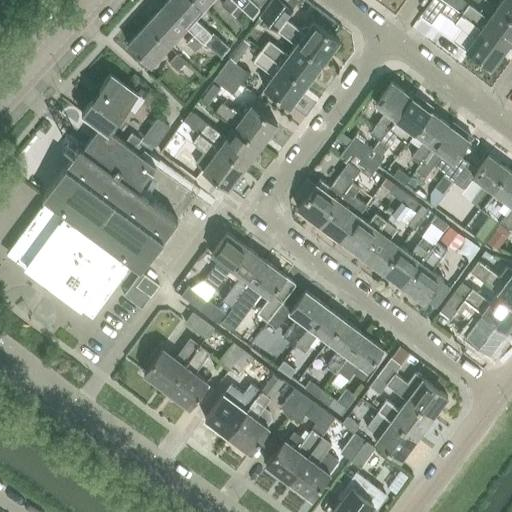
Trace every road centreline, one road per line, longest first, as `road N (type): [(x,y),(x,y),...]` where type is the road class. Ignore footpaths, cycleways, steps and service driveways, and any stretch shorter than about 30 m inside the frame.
road 1 (residential): [(492,392),(271,222),(270,201),(387,37)]
road 2 (tertiary): [(221,511),(0,351)]
road 3 (residential): [(410,511),(492,392)]
road 4 (tertiary): [(0,101),(92,0)]
